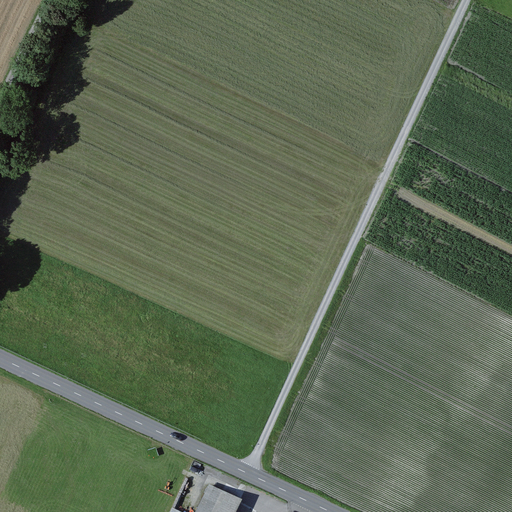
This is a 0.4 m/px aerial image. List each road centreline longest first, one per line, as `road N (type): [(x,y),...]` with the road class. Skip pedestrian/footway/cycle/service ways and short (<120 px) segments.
road 1 (track): [(247,473),(471,0)]
road 2 (secondary): [(330,511),(0,358)]
